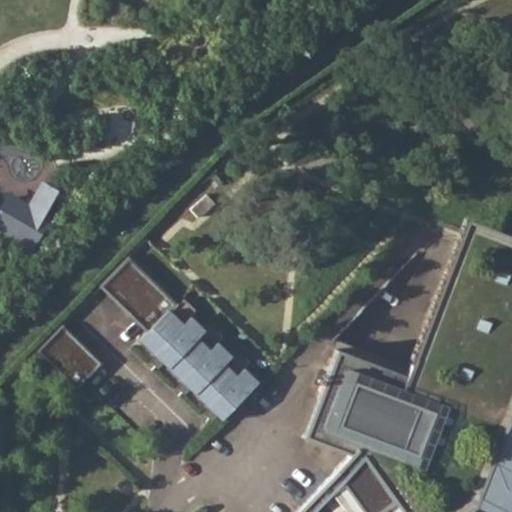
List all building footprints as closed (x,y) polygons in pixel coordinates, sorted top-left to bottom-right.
[(190,209),(197,217),(213,202),(206,194),(190,209)] [(511,511),(511,233),(467,216),(406,375),(336,348),(316,399),(363,417),(348,454),(358,458),(304,511),(467,511),(478,504),(492,511),(511,511)] [(221,419),(258,381),(243,367),(248,361),(237,351),(232,356),(216,341),(221,336),(210,325),(205,331),(190,316),(195,311),(184,300),(179,306),(127,255),(101,281),(150,328),(139,339),(221,419)] [(61,323),(35,349),(76,389),(101,362),(61,323)] [(316,399),(302,436),(348,454),(363,417),(316,399)]
